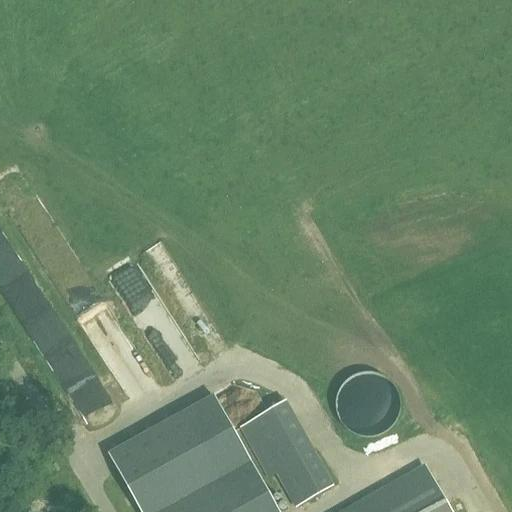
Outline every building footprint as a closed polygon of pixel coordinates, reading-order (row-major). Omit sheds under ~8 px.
[(7,159),(0,165),(0,185),(4,190),(21,174),(7,159)] [(0,220),(0,245),(8,243),(0,220)] [(104,265),(136,313),(162,296),(130,248),(104,265)] [(162,316),(145,329),(167,361),(194,343),(178,320),(169,326),(162,316)] [(362,438),(371,438),(379,436),(387,431),(393,425),(397,418),(399,409),(399,400),(396,392),(391,385),(385,379),(377,375),(368,374),(360,375),(352,378),(345,384),(339,391),(336,399),(336,407),(337,416),(341,424),(347,430),(354,435),(362,438)] [(163,511),(277,511),(214,397),(182,415),(219,481),(163,511)] [(276,475),(296,508),(333,488),(287,405),(241,428),(269,478),(276,475)] [(448,511),(423,467),(344,511),(448,511)]
